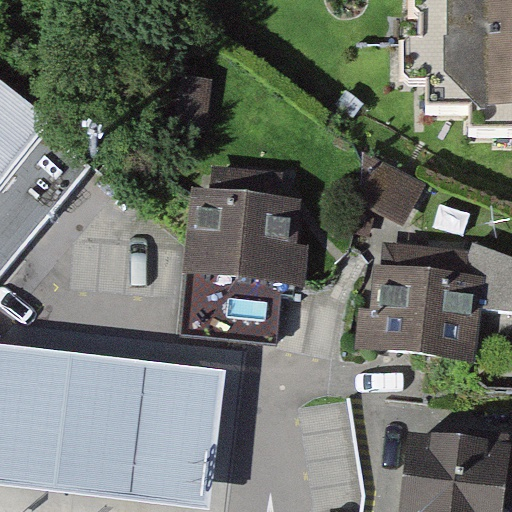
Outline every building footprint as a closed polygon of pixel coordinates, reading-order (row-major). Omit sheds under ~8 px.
[(511,0),(409,0),(410,118),(511,117),(511,0)] [(0,485),(212,511),(228,373),(0,345),(0,275),(92,168),(0,89),(0,485)] [(422,192),(368,163),(366,209),(404,230),(422,192)] [(296,215),(198,207),(186,340),(272,348),(277,291),(301,293),(304,257),(292,256),(296,215)] [(466,287),(380,278),(376,317),(359,316),(355,356),(471,367),(476,314),(511,317),(511,315),(511,269),(475,255),(466,287)] [(409,433),(399,511),(503,511),(511,445),(409,433)]
